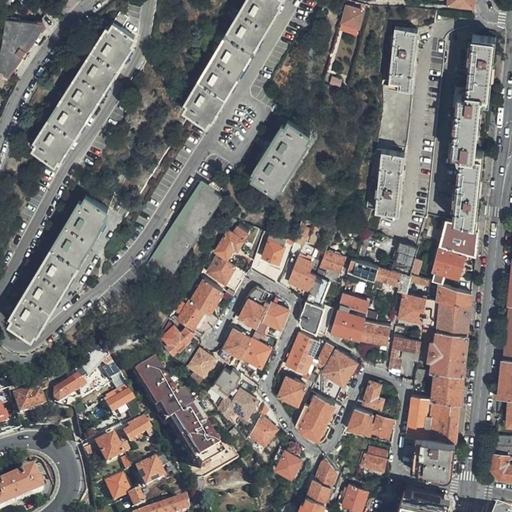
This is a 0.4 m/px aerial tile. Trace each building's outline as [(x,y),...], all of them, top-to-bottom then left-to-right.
[(246,64),(276,15),(280,9),(277,8),(281,0),(246,0),(242,7),(222,41),(194,86),(184,102),(186,104),(183,110),(206,124),(212,114),(215,115),(246,64)] [(365,5),(356,2),(355,7),(347,5),(343,21),(359,25),(365,5)] [(94,106),(118,69),(134,43),(133,42),(136,36),(122,28),(128,18),(117,11),(104,32),(86,60),(59,103),(37,137),(40,138),(33,149),(55,163),(60,156),(62,157),(94,106)] [(25,51),(44,27),(43,22),(7,17),(5,29),(4,45),(0,57),(0,68),(13,77),(29,54),(25,51)] [(428,66),(441,67),(443,41),(427,40),(417,39),(418,29),(409,27),(395,25),(391,47),(386,75),(385,84),(408,88),(404,109),(401,129),(396,151),(414,152),(419,154),(421,130),(425,95),(427,75),(428,66)] [(479,225),(480,215),(477,215),(479,194),(482,167),(484,150),(475,149),(478,125),(480,101),(489,102),(490,90),(494,59),(496,37),(473,34),(471,51),(468,50),(466,59),(470,59),(470,65),(467,88),(456,87),(453,107),(456,107),(455,120),(453,121),(452,126),(454,126),(453,144),(449,144),(447,160),(460,161),(456,194),(453,193),(452,202),(455,202),(453,220),(479,225)] [(413,213),(426,214),(434,133),(441,67),(428,66),(427,75),(425,95),(421,130),(419,154),(418,169),(413,213)] [(278,201),(305,157),(303,156),(307,149),(285,135),(278,145),(276,143),(259,171),(254,179),(256,181),(249,192),(271,206),(275,199),(278,201)] [(394,168),(396,151),(374,147),(372,157),(367,183),(363,206),(386,210),(388,197),(394,168)] [(178,261),(201,229),(223,197),(204,184),(183,213),(149,261),(169,275),(178,261)] [(64,290),(83,259),(105,223),(103,222),(107,215),(83,202),(78,211),(76,210),(54,245),(35,277),(15,308),(12,314),(14,316),(7,326),(31,340),(35,334),(37,335),(64,290)] [(477,247),(479,225),(453,220),(447,218),(441,245),(461,251),(472,254),(476,255),(477,247)] [(225,231),(212,251),(216,253),(217,251),(228,257),(234,246),(238,248),(250,229),(239,223),(234,232),(228,230),(227,232),(225,231)] [(293,244),(292,246),(302,249),(307,234),(303,232),(305,228),(299,226),(294,241),(293,244)] [(264,230),(263,233),(270,235),(263,255),(279,260),(285,242),(293,244),(294,241),(264,230)] [(465,278),(472,254),(461,251),(441,245),(434,270),(437,271),(434,280),(450,284),(452,275),(465,278)] [(330,279),(336,281),(342,264),(345,256),(325,251),(320,265),(325,266),(322,276),(330,279)] [(226,282),(236,266),(218,255),(208,272),(226,282)] [(311,289),(317,274),(310,272),(314,262),(299,257),(290,280),(304,285),(303,286),(311,289)] [(375,278),(375,276),(377,269),(378,265),(351,258),(348,271),(371,277),(375,278)] [(399,283),(401,272),(378,265),(377,269),(375,276),(389,280),(399,283)] [(267,277),(275,281),(280,271),(272,267),(267,277)] [(408,291),(411,274),(401,272),(399,283),(398,289),(403,290),(405,291),(408,291)] [(311,289),(307,299),(321,304),(327,287),(330,279),(322,276),(317,274),(311,289)] [(219,298),(223,290),(204,279),(201,283),(191,300),(205,309),(210,312),(219,298)] [(346,291),(362,294),(364,284),(348,281),(346,291)] [(470,314),(472,292),(462,290),(442,284),(439,300),(428,299),(424,321),(423,329),(434,330),(438,330),(460,332),(468,333),(468,328),(470,314)] [(250,293),(248,297),(249,298),(240,316),(258,325),(263,316),(267,307),(260,302),(263,295),(265,291),(260,287),(258,287),(257,287),(252,290),(250,293)] [(358,298),(344,294),(341,303),(354,307),(367,310),(370,301),(358,298)] [(401,316),(424,321),(428,299),(421,298),(405,295),(401,316)] [(305,327),(326,334),(329,324),(332,313),(334,308),(321,304),(307,299),(303,307),(302,312),(299,324),(305,327)] [(205,309),(191,300),(187,307),(182,305),(179,311),(183,313),(179,320),(194,328),(205,309)] [(258,325),(256,330),(266,334),(268,329),(267,329),(269,322),(281,327),(288,308),(271,302),(265,316),(263,316),(258,325)] [(333,330),(343,332),(362,336),(365,321),(366,315),(359,313),(339,308),(335,322),(333,330)] [(374,341),(388,343),(391,324),(385,324),(378,323),(365,321),(362,336),(361,338),(374,341)] [(185,343),(195,333),(186,327),(181,332),(174,326),(163,336),(169,344),(167,346),(174,354),(179,350),(181,351),(186,344),(185,343)] [(227,343),(245,351),(250,341),(252,336),(234,327),(231,334),(227,343)] [(396,327),(395,335),(405,337),(406,331),(406,329),(399,327),(396,327)] [(423,329),(422,337),(434,338),(434,330),(423,329)] [(245,351),(242,356),(262,366),(271,347),(275,348),(278,340),(266,334),(256,330),(252,336),(250,341),(245,351)] [(334,337),(340,341),(343,332),(333,330),(331,336),(334,337)] [(465,358),(468,333),(460,332),(438,330),(437,342),(433,341),(429,363),(433,363),(432,371),(463,375),(465,358)] [(318,341),(299,334),(286,365),(305,373),(318,341)] [(390,371),(399,376),(404,349),(419,352),(421,340),(405,337),(395,335),(393,345),(389,367),(390,371)] [(89,376),(109,355),(101,341),(81,365),(89,376)] [(223,345),(219,354),(221,355),(229,363),(231,364),(237,353),(242,356),(245,351),(227,343),(225,346),(223,345)] [(323,367),(334,348),(326,344),(315,362),(323,367)] [(216,358),(201,348),(190,366),(205,375),(216,358)] [(336,399),(357,363),(336,351),(323,373),(332,378),(324,392),(336,399)] [(150,399),(160,417),(168,413),(185,442),(196,461),(198,463),(221,449),(203,419),(191,399),(183,403),(170,382),(153,354),(131,367),(150,399)] [(218,360),(226,366),(229,363),(221,355),(218,360)] [(511,398),(511,358),(505,358),(502,387),(501,397),(511,398)] [(114,378),(120,375),(112,361),(107,364),(114,378)] [(226,366),(214,383),(228,393),(233,386),(235,386),(239,380),(238,379),(242,373),(236,368),(234,367),(231,371),(226,366)] [(460,401),(463,375),(432,371),(417,369),(415,379),(415,386),(422,387),(424,376),(436,378),(433,398),(460,401)] [(193,370),(188,374),(194,381),(198,377),(193,370)] [(68,394),(83,384),(78,377),(56,391),(57,398),(60,402),(69,396),(68,394)] [(298,406),(305,388),(285,380),(278,398),(298,406)] [(231,402),(224,414),(228,418),(233,410),(247,418),(258,400),(253,396),(257,391),(243,382),(231,402)] [(376,398),(380,386),(369,383),(363,405),(380,410),(383,400),(376,398)] [(134,405),(137,404),(126,384),(112,393),(115,400),(107,404),(112,413),(132,402),(134,405)] [(44,405),(40,391),(33,393),(31,389),(15,394),(21,412),(44,405)] [(0,394),(0,419),(4,419),(2,412),(0,405),(0,404),(12,401),(10,395),(4,397),(3,393),(0,394)] [(458,422),(460,401),(433,398),(412,396),(409,417),(407,435),(411,436),(417,437),(443,440),(456,441),(458,422)] [(305,406),(295,428),(299,430),(303,435),(318,442),(334,406),(315,397),(310,408),(305,406)] [(226,399),(220,408),(224,414),(231,402),(226,399)] [(249,433),(247,438),(248,440),(252,435),(265,445),(278,428),(265,416),(269,410),(265,403),(258,416),(249,433)] [(372,415),(356,411),(349,431),(369,436),(369,435),(372,426),(369,425),(372,415)] [(168,413),(160,417),(189,467),(193,475),(232,452),(225,444),(203,419),(221,449),(198,463),(196,461),(185,442),(168,413)] [(151,434),(154,432),(145,417),(128,424),(131,430),(125,433),(130,441),(149,430),(151,434)] [(388,439),(391,420),(377,417),(375,426),(372,426),(369,435),(388,439)] [(511,434),(505,434),(497,434),(494,458),(493,469),(502,479),(511,480),(511,434)] [(123,455),(113,435),(97,442),(106,463),(123,455)] [(454,469),(456,441),(443,440),(417,437),(415,447),(412,470),(411,471),(442,476),(444,475),(454,469)] [(256,441),(251,445),(255,451),(261,446),(256,441)] [(385,460),(389,460),(390,448),(370,443),(367,453),(362,451),(361,456),(364,457),(363,464),(384,469),(385,460)] [(280,446),(274,459),(280,462),(276,468),(292,475),(300,456),(280,446)] [(163,465),(171,462),(165,452),(157,456),(163,465)] [(338,468),(327,456),(322,460),(317,473),(323,476),(323,477),(333,480),(338,468)] [(125,471),(131,468),(127,458),(121,461),(125,471)] [(163,478),(155,459),(137,468),(146,486),(163,478)] [(42,490),(32,467),(0,481),(0,508),(13,502),(37,492),(42,490)] [(258,511),(250,467),(243,469),(199,477),(202,493),(205,511),(258,511)] [(114,499),(128,493),(130,493),(122,475),(106,482),(114,499)] [(309,493),(325,499),(331,484),(314,477),(309,493)] [(361,511),(368,489),(350,483),(349,487),(346,486),(342,497),(345,498),(343,505),(361,511)] [(446,511),(448,507),(441,496),(424,492),(404,488),(396,511),(446,511)] [(136,510),(146,506),(140,489),(130,493),(128,493),(136,510)] [(320,511),(325,499),(309,493),(304,492),(297,508),(300,509),(298,511),(320,511)] [(180,511),(188,510),(186,498),(158,507),(148,510),(142,511),(180,511)] [(292,501),(282,505),(283,509),(295,503),(296,500),(292,501)]
